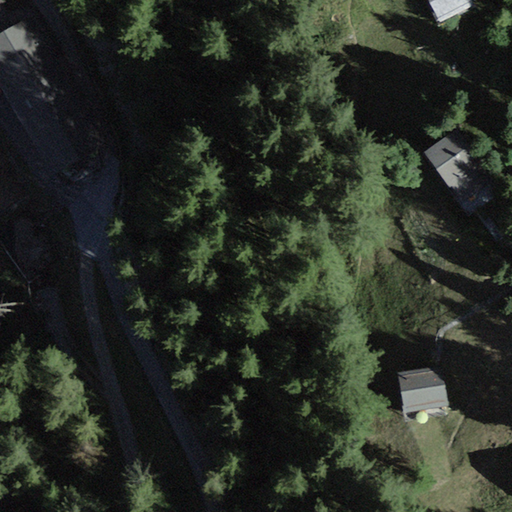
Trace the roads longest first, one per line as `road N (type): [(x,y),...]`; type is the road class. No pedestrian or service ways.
road 1 (residential): [(0,111),(93,236),(208,473),(214,511)]
road 2 (track): [(140,511),(82,265),(93,236)]
